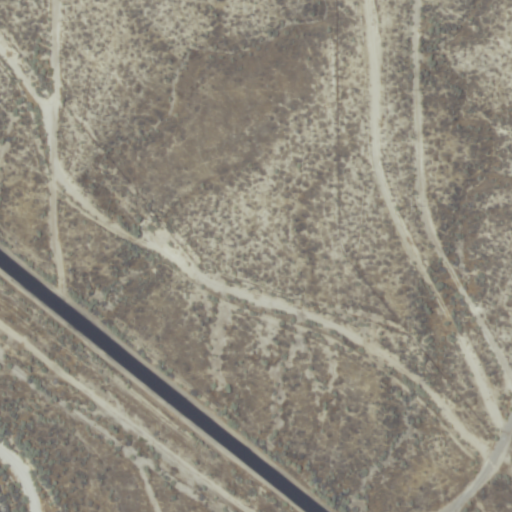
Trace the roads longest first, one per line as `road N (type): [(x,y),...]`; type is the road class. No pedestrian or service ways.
road 1 (residential): [(316,511),(0,256)]
road 2 (residential): [(404,0),(392,110),(444,261),(511,326)]
road 3 (residential): [(437,511),(502,444),(511,417)]
